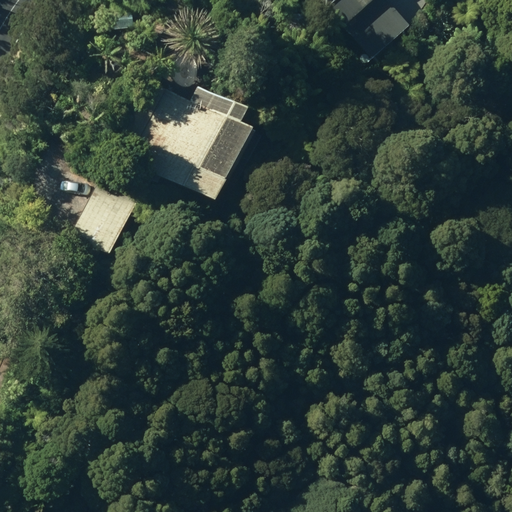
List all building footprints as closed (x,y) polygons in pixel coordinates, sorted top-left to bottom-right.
[(347,24),(376,57),(413,23),(391,0),(293,0),(294,1),(295,0),(326,0),(320,5),(341,29),(347,24)] [(112,4),(113,20),(140,19),(140,3),(112,4)] [(140,149),(226,194),(265,118),(176,76),(140,149)] [(79,225),(118,246),(149,189),(108,168),(79,225)] [(64,248),(87,261),(96,243),(74,231),(64,248)]
